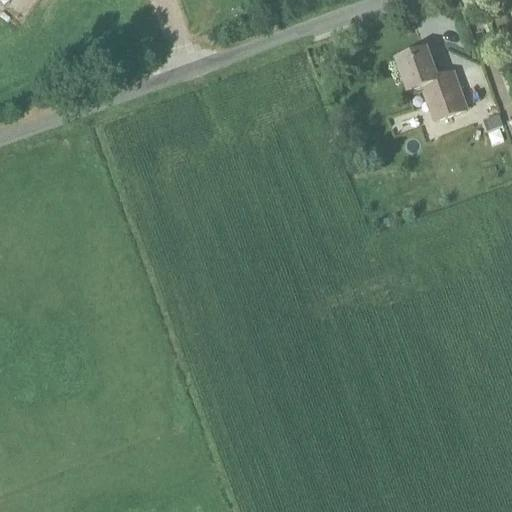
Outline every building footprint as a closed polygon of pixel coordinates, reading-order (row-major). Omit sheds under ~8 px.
[(69,39),(77,46),(103,20),(96,12),(69,39)] [(423,91),(435,125),(467,113),(453,75),(437,81),(427,52),(397,63),(408,96),(423,91)] [(494,160),(396,189),(400,203),(498,173),(494,160)] [(411,233),(509,202),(505,187),(407,218),(411,233)] [(501,224),(418,250),(422,262),(511,235),(511,210),(498,214),(501,224)] [(433,293),(511,267),(511,238),(472,251),(477,266),(443,277),(440,268),(427,273),(433,293)] [(442,322),(511,301),(511,275),(493,281),(435,297),(442,322)] [(501,482),(511,478),(511,466),(498,471),(501,482)]
